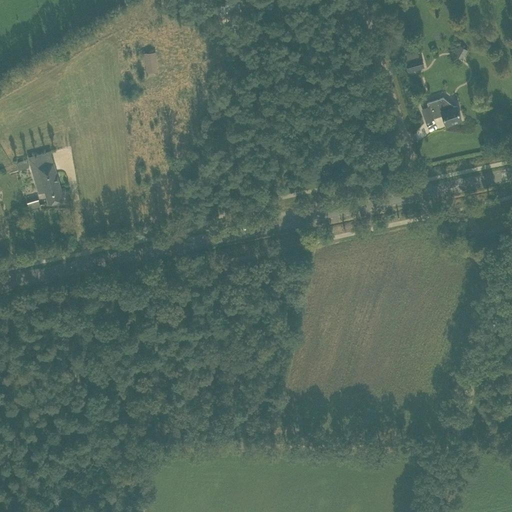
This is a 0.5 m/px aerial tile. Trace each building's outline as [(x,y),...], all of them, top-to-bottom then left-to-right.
[(244,12),(242,25),(253,26),(254,13),(244,12)] [(458,45),(454,55),(463,58),(467,48),(458,45)] [(145,72),(157,70),(154,51),(142,52),(145,72)] [(406,62),(408,71),(424,66),(421,58),(406,62)] [(461,119),(456,105),(455,106),(443,97),(427,102),(428,107),(422,109),(426,121),(433,119),(433,118),(443,115),(446,124),(461,119)] [(366,127),(371,140),(378,137),(374,125),(366,127)] [(19,170),(29,167),(27,159),(16,162),(19,170)] [(64,198),(52,159),(30,165),(38,192),(45,190),(48,203),(64,198)] [(37,198),(26,201),(28,208),(39,205),(37,198)]
